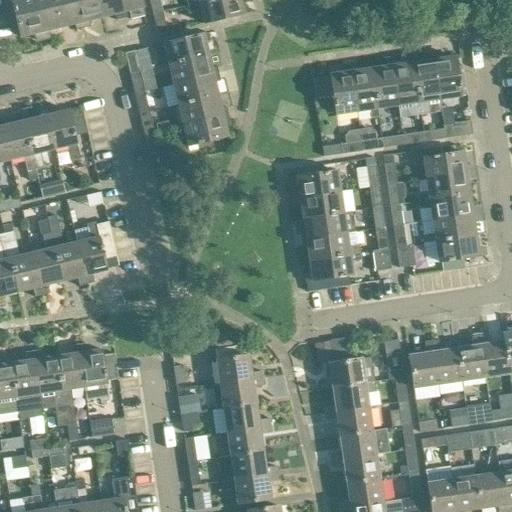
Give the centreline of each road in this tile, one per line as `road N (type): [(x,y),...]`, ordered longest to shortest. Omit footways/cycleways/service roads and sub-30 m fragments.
road 1 (residential): [(153,280),(99,71),(82,65),(0,81)]
road 2 (residential): [(511,248),(480,50)]
road 3 (residential): [(322,319),(511,288)]
road 4 (residential): [(172,511),(150,363)]
